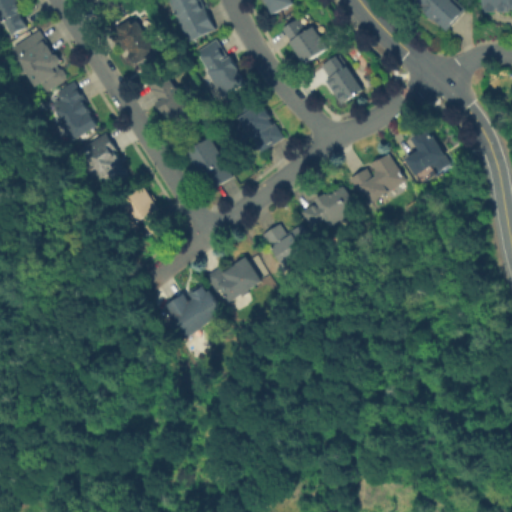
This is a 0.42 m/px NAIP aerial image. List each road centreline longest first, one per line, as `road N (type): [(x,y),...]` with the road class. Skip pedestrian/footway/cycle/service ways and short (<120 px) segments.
road 1 (residential): [(332,142),(234,0),(208,234)]
road 2 (residential): [(434,75),(148,280)]
